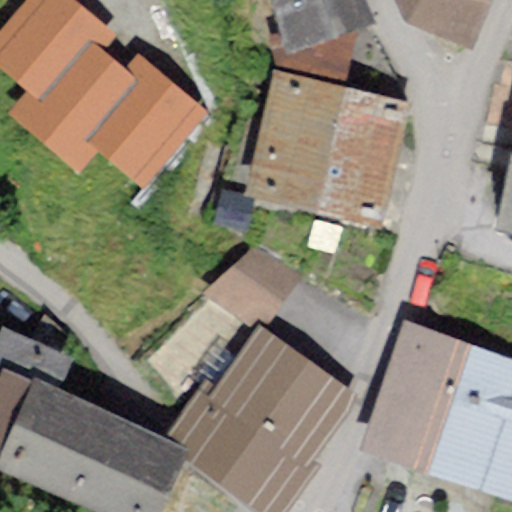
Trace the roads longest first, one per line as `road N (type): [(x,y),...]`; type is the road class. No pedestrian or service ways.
road 1 (residential): [(0,261),(42,287),(93,336),(162,439),(236,511)]
road 2 (residential): [(423,226),(356,413),(308,511)]
road 3 (residential): [(379,0),(449,176)]
road 4 (residential): [(508,0),(449,176)]
